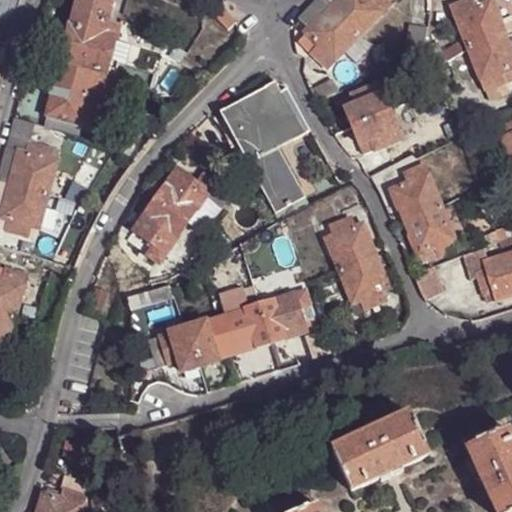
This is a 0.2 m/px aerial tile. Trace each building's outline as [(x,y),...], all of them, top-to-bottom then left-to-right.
[(62,60),(61,63),(62,64),(105,76),(119,27),(107,24),(114,0),(113,0),(77,0),(70,27),(71,27),(62,60)] [(162,10),(165,2),(158,0),(149,0),(148,4),(162,10)] [(337,0),(316,22),(299,40),(328,68),(390,4),(385,0),(337,0)] [(317,0),(306,11),(316,22),(337,0),(317,0)] [(478,0),(468,0),(452,7),(487,89),(511,78),(511,50),(491,1),(481,5),(478,0)] [(216,23),(226,34),(234,25),(224,15),(216,23)] [(405,59),(425,50),(427,28),(407,26),(405,59)] [(194,72),(201,62),(175,45),(169,56),(194,72)] [(105,76),(62,64),(47,117),(81,126),(93,129),(101,100),(90,97),(93,85),(104,88),(103,93),(113,95),(117,79),(115,78),(105,76)] [(318,100),(337,91),(332,79),(312,88),(318,100)] [(281,95),(275,84),(221,114),(276,215),(305,199),(278,151),(307,135),(281,95)] [(93,129),(101,132),(109,102),(111,103),(113,95),(103,93),(104,88),(93,85),(90,97),(101,100),(93,129)] [(364,155),(401,140),(397,130),(398,130),(384,94),(382,94),(379,85),(352,96),(355,105),(345,110),(364,155)] [(81,126),(47,117),(44,127),(78,137),(81,126)] [(0,176),(0,182),(9,185),(18,153),(27,155),(29,146),(34,125),(35,123),(16,118),(0,176)] [(511,123),(499,129),(511,161),(511,123)] [(18,153),(9,185),(0,220),(9,222),(7,232),(28,238),(30,228),(39,230),(59,154),(29,146),(27,155),(18,153)] [(422,265),(459,250),(425,166),(405,174),(409,184),(392,190),(422,265)] [(207,196),(215,185),(203,177),(196,186),(176,171),(141,222),(133,233),(154,248),(148,256),(159,265),(207,196)] [(82,199),(86,189),(76,184),(71,193),(82,199)] [(229,196),(215,185),(207,196),(221,206),(229,196)] [(351,220),(323,231),(356,314),(384,303),(381,294),(389,290),(363,225),(355,229),(351,220)] [(511,254),(485,263),(488,272),(478,275),(484,296),(495,293),(497,301),(511,295),(511,254)] [(227,288),(222,266),(207,270),(212,291),(227,288)] [(27,277),(0,269),(0,362),(4,363),(27,277)] [(413,280),(424,302),(443,292),(432,270),(413,280)] [(308,284),(313,296),(320,293),(318,288),(325,286),(322,279),(308,284)] [(222,318),(222,319),(206,324),(205,323),(169,335),(159,339),(167,366),(178,363),(182,375),(218,363),(218,361),(215,351),(231,346),(234,356),(305,333),(302,323),(313,319),(304,292),(222,318)] [(35,325),(18,320),(10,348),(26,354),(35,325)] [(312,361),(328,356),(321,333),(305,338),(312,361)] [(156,370),(167,366),(159,339),(147,342),(156,370)] [(218,361),(234,356),(231,346),(215,351),(218,361)] [(273,365),(268,350),(249,356),(254,371),(273,365)] [(406,473),(405,469),(431,457),(412,416),(333,453),(353,494),(381,481),(382,484),(406,473)] [(511,511),(511,437),(509,431),(469,450),(497,511),(511,511)] [(65,490),(85,496),(88,484),(66,478),(63,489),(65,490)] [(80,511),(85,496),(65,490),(62,500),(45,496),(40,511),(80,511)]
